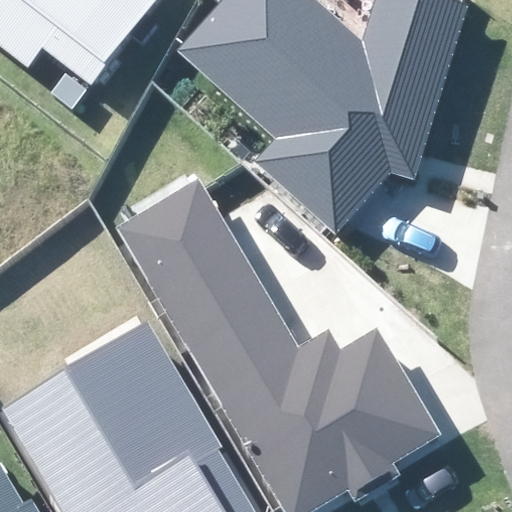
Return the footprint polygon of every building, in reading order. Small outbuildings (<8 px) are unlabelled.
[(96,92),(167,0),(0,0),(0,48),(34,74),(49,55),(96,92)] [(279,146),(259,168),(340,241),(398,177),(420,184),(469,11),(429,0),(380,0),(367,46),(316,0),(231,0),(180,56),(279,146)] [(122,229),(290,511),(321,511),(355,492),(362,505),(404,481),(398,471),(446,443),(383,336),(346,357),(333,335),(305,351),(204,181),(122,229)] [(247,511),(143,325),(4,408),(63,511),(247,511)] [(0,511),(43,511),(41,507),(33,511),(23,511),(0,470),(0,511)]
